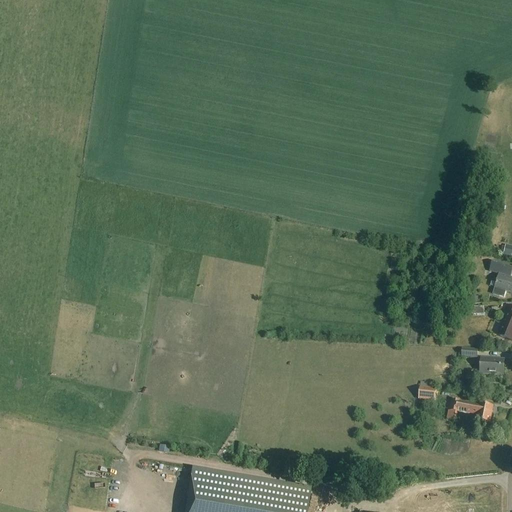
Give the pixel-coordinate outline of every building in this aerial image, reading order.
[(493,263),(490,272),(499,275),(500,276),(495,289),(494,293),(504,296),(505,292),(511,294),(511,279),(509,279),(511,275),(511,268),(502,265),(493,263)] [(511,308),(507,306),(504,312),(509,314),(507,320),(504,319),(498,336),(511,341),(511,308)] [(462,349),(461,358),(477,359),(478,350),(462,349)] [(481,358),(480,374),(503,376),(504,360),(481,358)] [(420,387),(419,401),(435,402),(437,389),(420,387)] [(450,411),(448,410),(447,419),(448,419),(448,420),(455,421),(457,413),(458,413),(458,412),(466,413),(466,412),(477,414),(476,421),(489,423),(492,407),(478,405),(478,406),(466,404),(467,403),(460,402),(460,403),(452,401),(450,411)] [(168,455),(170,448),(159,446),(158,453),(168,455)] [(192,470),(184,511),(306,511),(310,490),(192,470)]
